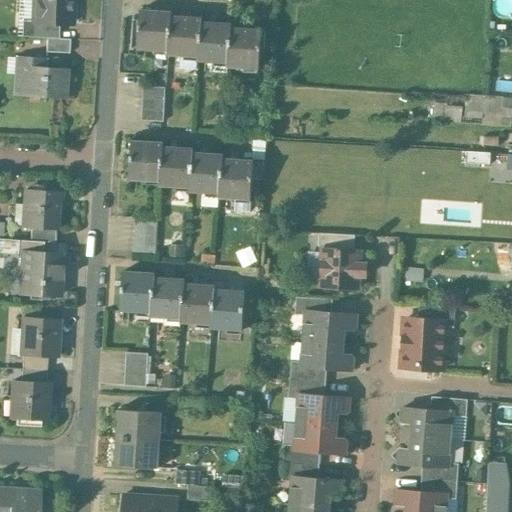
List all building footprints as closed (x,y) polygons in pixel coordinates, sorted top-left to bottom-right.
[(71,0),(34,0),(34,21),(34,22),(57,23),(71,24),(71,0)] [(173,12),(141,10),(139,48),(170,50),(173,16),(173,12)] [(203,18),(173,16),(170,50),(170,55),(200,57),(202,22),(203,18)] [(57,23),(34,22),(34,21),(22,21),(21,37),(46,38),(57,38),(57,23)] [(230,24),(202,22),(200,57),(200,61),(228,63),(230,28),(230,24)] [(261,30),(230,28),(228,63),(228,67),(258,69),(261,30)] [(57,38),(46,38),(46,52),(70,53),(71,39),(57,38)] [(47,57),(17,55),(14,94),(66,98),(68,70),(46,68),(47,57)] [(164,87),(142,87),(141,120),(163,121),(164,87)] [(503,97),(467,95),(466,117),(482,117),(482,111),(502,112),(503,97)] [(511,98),(503,97),(502,112),(502,117),(510,117),(511,117),(511,98)] [(447,104),(435,103),(433,119),(446,120),(447,106),(447,104)] [(447,106),(446,120),(461,122),(462,107),(447,106)] [(502,112),(482,111),(482,117),(466,117),(465,123),(510,126),(510,117),(502,117),(502,112)] [(162,142),(131,140),(129,180),(159,182),(161,146),(162,142)] [(191,148),(161,146),(159,182),(159,186),(189,188),(191,152),(191,148)] [(221,154),(191,152),(189,188),(189,192),(219,194),(221,158),(221,154)] [(251,160),(221,158),(219,194),(218,198),(249,200),(251,160)] [(61,192),(25,189),(24,210),(29,210),(28,226),(23,225),(22,227),(31,228),(57,230),(58,230),(59,210),(57,210),(58,194),(60,194),(61,192)] [(157,219),(135,218),(133,252),(155,253),(157,219)] [(57,230),(31,228),(30,240),(43,241),(56,242),(57,230)] [(355,235),(319,233),(318,245),(322,250),(322,249),(354,251),(355,235)] [(30,240),(18,239),(18,242),(17,254),(23,254),(23,252),(43,253),(43,241),(30,240)] [(18,242),(0,240),(0,252),(17,254),(18,242)] [(354,251),(322,249),(322,250),(321,286),(358,288),(359,275),(366,276),(366,265),(359,264),(360,251),(354,251)] [(43,253),(23,252),(23,254),(26,254),(25,277),(21,277),(20,292),(61,295),(63,255),(43,253)] [(153,273),(123,271),(120,310),(151,312),(153,277),(153,273)] [(184,279),(153,277),(151,312),(150,316),(181,318),(184,282),(184,279)] [(217,284),(184,282),(181,318),(181,323),(214,325),(216,289),(217,284)] [(247,291),(216,289),(214,325),(214,328),(244,330),(247,291)] [(333,299),(297,297),(295,314),(305,315),(306,311),(332,313),(333,299)] [(455,306),(419,304),(419,319),(445,321),(444,325),(454,325),(455,306)] [(332,313),(306,311),(305,315),(304,339),(342,342),(343,329),(351,329),(355,326),(356,315),(332,313)] [(58,319),(23,317),(21,355),(23,355),(48,357),(56,357),(58,319)] [(419,319),(406,318),(405,336),(403,336),(402,349),(404,349),(403,367),(442,369),(444,325),(445,321),(419,319)] [(342,342),(304,339),(302,362),(301,366),(327,368),(352,370),(353,359),(349,355),(341,354),(342,342)] [(148,353),(126,352),(124,385),(146,387),(148,353)] [(48,357),(23,355),(22,369),(47,370),(48,357)] [(302,362),(291,361),(290,379),(326,382),(327,368),(301,366),(302,362)] [(47,370),(22,369),(21,381),(46,383),(47,370)] [(326,382),(290,379),(289,397),(298,398),(299,394),(325,396),(326,382)] [(21,381),(13,381),(11,419),(45,421),(48,383),(46,383),(21,381)] [(325,396),(299,394),(298,398),(297,422),(335,425),(336,412),(345,413),(348,409),(349,398),(325,396)] [(468,399),(432,396),(431,409),(453,411),(452,416),(466,417),(468,399)] [(204,400),(180,399),(179,413),(203,415),(204,400)] [(431,409),(402,407),(401,419),(405,423),(413,423),(412,436),(450,439),(452,416),(453,411),(431,409)] [(162,412),(120,409),(118,437),(160,440),(162,412)] [(335,425),(297,422),(295,445),(295,450),(320,452),(345,454),(346,442),(342,439),(334,438),(335,425)] [(450,439),(412,436),(411,449),(403,449),(399,452),(398,463),(423,465),(448,467),(449,463),(450,439)] [(160,440),(118,437),(116,464),(158,467),(160,440)] [(295,445),(285,444),(284,463),(319,466),(320,452),(295,450),(295,445)] [(319,466),(284,463),(282,480),(292,481),(292,477),(318,479),(319,466)] [(459,463),(449,463),(448,467),(423,465),(422,478),(458,481),(459,463)] [(506,463),(488,463),(485,511),(506,511),(509,493),(508,479),(506,463)] [(202,471),(177,469),(177,484),(190,484),(201,485),(202,471)] [(318,479),(292,477),(292,481),(290,505),(328,508),(329,495),(338,495),(342,492),(343,481),(318,479)] [(458,481),(422,478),(421,491),(447,494),(446,498),(456,499),(458,481)] [(201,485),(190,484),(189,500),(214,501),(215,486),(201,485)] [(40,511),(41,490),(0,487),(0,511),(40,511)] [(421,491),(396,490),(395,501),(399,505),(407,506),(406,511),(445,511),(446,498),(447,494),(421,491)] [(179,511),(180,497),(124,494),(122,511),(179,511)]
